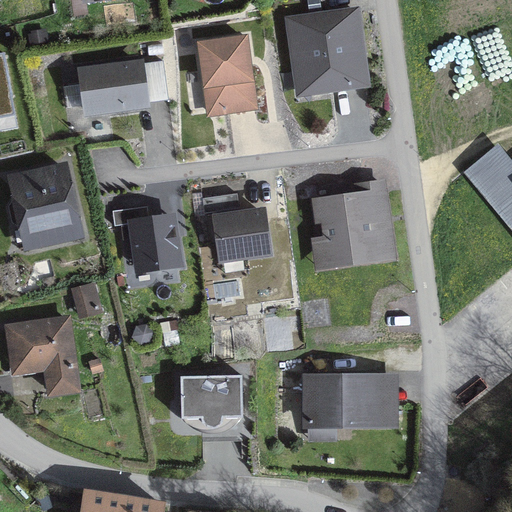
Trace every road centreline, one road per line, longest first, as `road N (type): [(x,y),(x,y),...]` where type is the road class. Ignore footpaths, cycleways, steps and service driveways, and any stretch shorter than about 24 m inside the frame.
road 1 (residential): [(411,152),(431,289),(438,426),(434,467),(415,511)]
road 2 (residential): [(0,429),(71,469),(127,483),(266,493),(331,511)]
road 3 (residential): [(411,152),(122,185)]
road 4 (residential): [(385,0),(411,152)]
